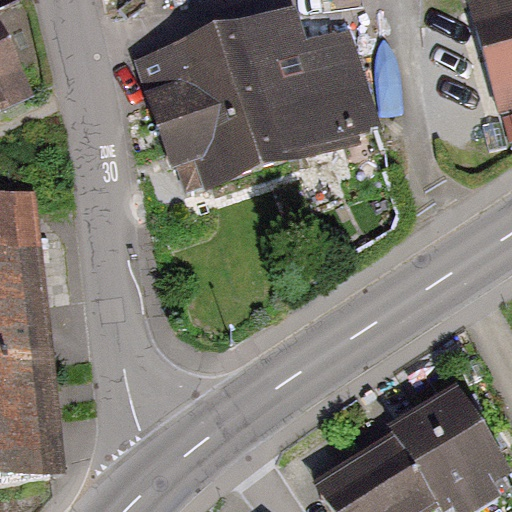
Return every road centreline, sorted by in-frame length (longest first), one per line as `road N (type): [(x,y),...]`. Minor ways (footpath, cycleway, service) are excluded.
road 1 (residential): [(68,0),(91,92),(125,372),(143,440),(165,473)]
road 2 (secondary): [(511,236),(165,473)]
